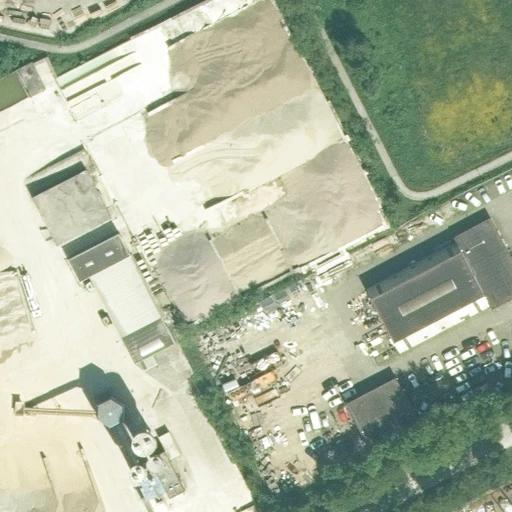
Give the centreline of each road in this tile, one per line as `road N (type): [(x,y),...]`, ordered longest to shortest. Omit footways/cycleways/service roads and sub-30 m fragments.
road 1 (unknown): [(133,511),(0,193)]
road 2 (unknown): [(0,153),(11,136),(53,119),(105,128),(156,198)]
road 3 (unknown): [(356,511),(511,430)]
road 4 (unknown): [(229,511),(167,391)]
